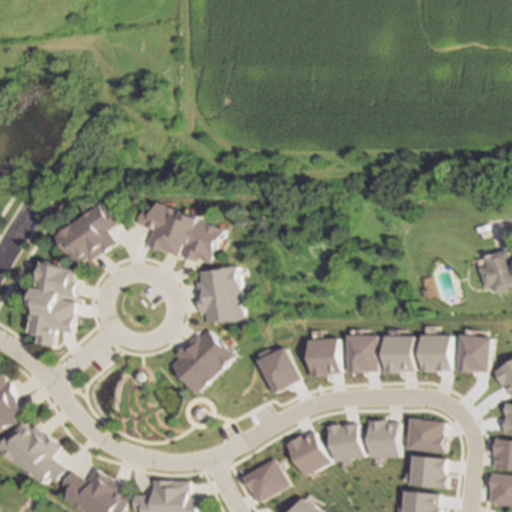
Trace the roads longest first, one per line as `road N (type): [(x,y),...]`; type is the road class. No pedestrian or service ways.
road 1 (residential): [(0,344),(101,444),(165,462),(216,453),(313,402),(415,400),(452,409),(472,468),(465,511),(224,497),(204,457)]
road 2 (residential): [(170,322),(168,291),(151,276),(119,278),(104,295),(108,328),(125,341),(156,338),(170,322)]
